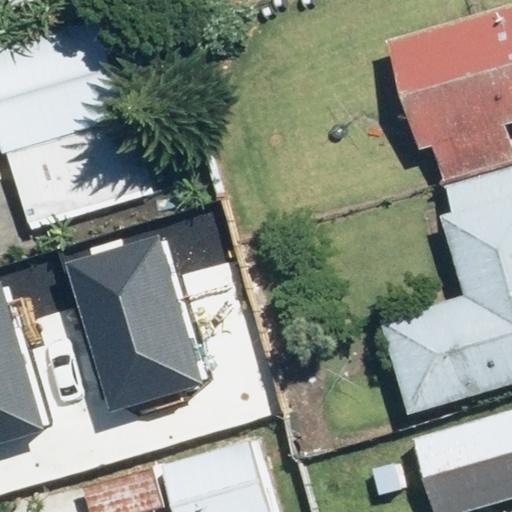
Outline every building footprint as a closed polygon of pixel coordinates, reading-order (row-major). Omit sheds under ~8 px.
[(10,0),(21,21),(63,0),(10,0)] [(511,389),(511,8),(426,37),(403,43),(473,301),(397,324),(425,416),(511,389)] [(0,56),(0,87),(41,227),(156,193),(107,25),(0,56)] [(61,261),(105,405),(198,377),(154,232),(61,261)] [(0,440),(42,428),(0,291),(0,440)] [(511,422),(432,448),(453,511),(484,511),(511,503),(511,422)] [(180,468),(190,511),(277,511),(263,449),(180,468)]
